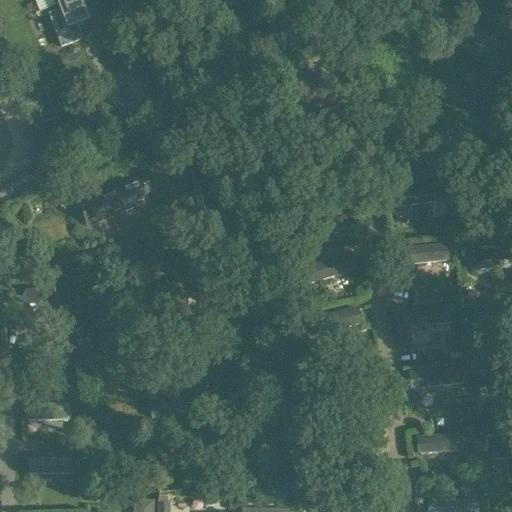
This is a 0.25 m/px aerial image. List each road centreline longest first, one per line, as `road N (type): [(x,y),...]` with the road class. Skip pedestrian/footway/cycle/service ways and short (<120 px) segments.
road 1 (unclassified): [(0,199),(323,0)]
road 2 (track): [(325,0),(331,84),(370,194)]
